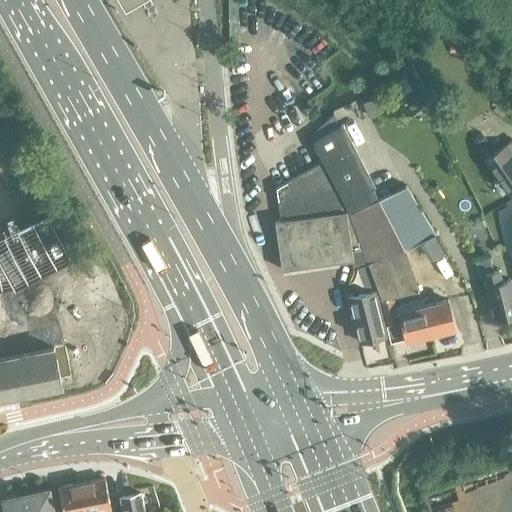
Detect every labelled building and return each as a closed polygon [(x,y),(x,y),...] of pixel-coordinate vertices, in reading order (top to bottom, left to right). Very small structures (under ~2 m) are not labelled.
[(114,0),(120,10),(137,0),(114,0)] [(369,116),(387,106),(381,94),(362,103),(369,116)] [(334,114),(310,135),(313,141),(323,160),(343,197),(348,208),(351,215),(379,200),(342,129),(345,127),(344,124),(340,126),(334,114)] [(478,145),(487,140),(482,132),(473,137),(478,145)] [(511,140),(485,159),(511,198),(511,197),(511,140)] [(281,220),(275,221),(282,269),(352,259),(353,269),(358,267),(368,262),(351,215),(348,208),(343,197),(323,160),(275,185),(281,220)] [(379,200),(351,215),(368,262),(373,274),(379,290),(383,300),(393,297),(420,291),(404,250),(435,234),(406,186),(379,200)] [(48,215),(0,239),(0,262),(2,266),(15,290),(71,260),(48,215)] [(495,320),(511,316),(511,279),(511,278),(503,280),(500,268),(493,270),(490,256),(475,259),(480,276),(484,275),(495,320)] [(0,396),(59,384),(62,384),(61,379),(72,377),(73,380),(112,371),(104,336),(121,332),(108,260),(106,260),(108,273),(54,283),(65,344),(0,357),(0,396)] [(368,262),(358,267),(363,278),(373,274),(368,262)] [(0,266),(0,292),(15,290),(2,266),(0,266)] [(360,341),(387,334),(375,290),(348,297),(360,341)] [(383,300),(381,300),(385,318),(390,339),(406,335),(407,338),(407,341),(431,336),(424,305),(397,312),(393,297),(383,300)] [(431,336),(454,330),(447,300),(434,303),(432,297),(422,300),(424,305),(431,336)] [(105,476),(82,481),(88,511),(102,511),(102,510),(112,508),(105,476)] [(88,511),(82,481),(59,486),(64,511),(88,511)] [(54,511),(49,488),(26,493),(30,511),(54,511)] [(120,494),(123,511),(145,511),(140,489),(120,494)] [(30,511),(26,493),(3,498),(6,511),(30,511)]
